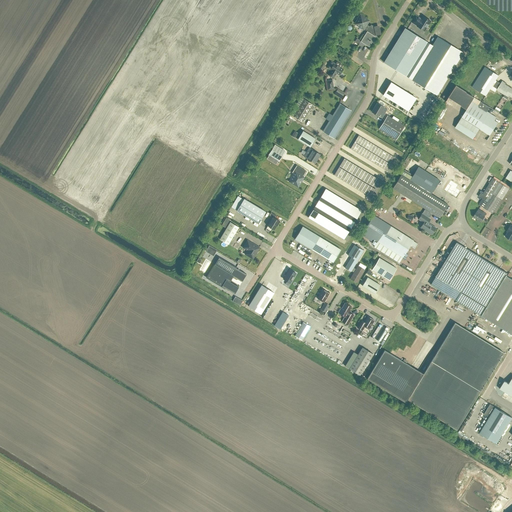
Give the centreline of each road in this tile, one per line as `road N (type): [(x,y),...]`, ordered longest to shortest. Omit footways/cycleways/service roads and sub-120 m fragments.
road 1 (unclassified): [(274,248),(370,93),(374,56),(408,0)]
road 2 (unclassified): [(274,248),(392,313),(443,232),(459,224)]
